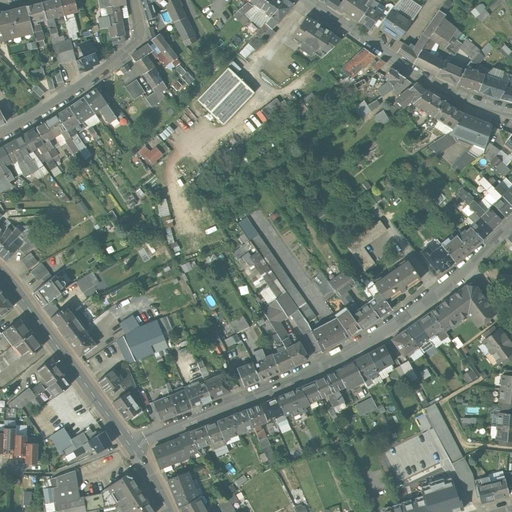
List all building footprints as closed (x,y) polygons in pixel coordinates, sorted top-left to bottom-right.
[(59,0),(53,0),(42,3),(46,20),(52,18),(63,15),(64,15),(59,0)] [(73,0),(59,0),(64,15),(63,15),(68,35),(76,33),(78,33),(73,13),(77,11),(73,0)] [(125,0),(109,0),(111,6),(105,7),(111,38),(123,36),(118,8),(116,6),(126,4),(125,0)] [(140,0),(147,20),(156,17),(152,4),(160,1),(159,3),(161,7),(165,6),(162,0),(140,0)] [(266,0),(250,0),(249,1),(243,7),(238,11),(243,16),(247,21),(260,9),(266,0)] [(283,2),(279,0),(266,0),(260,9),(265,12),(263,15),(267,18),(268,16),(269,15),(272,16),(283,3),(283,2)] [(270,18),(265,24),(269,28),(272,30),(278,24),(294,6),(285,0),(283,2),(283,3),(272,16),(270,18)] [(320,0),(336,10),(338,7),(340,4),(334,0),(320,0)] [(366,2),(363,0),(342,0),(340,4),(338,7),(359,21),(367,7),(364,5),(366,2)] [(380,15),(373,10),(380,0),(367,0),(366,2),(364,5),(367,7),(359,21),(370,29),(377,19),(380,15)] [(393,7),(381,22),(377,27),(398,42),(419,8),(407,0),(399,0),(396,4),(393,7)] [(178,1),(166,7),(167,11),(173,23),(175,28),(185,47),(195,42),(179,8),(181,7),(178,1)] [(42,3),(26,7),(33,33),(40,31),(39,25),(36,24),(36,22),(46,20),(42,3)] [(390,4),(386,6),(380,15),(377,19),(381,22),(393,7),(390,4)] [(26,7),(1,13),(0,16),(0,41),(5,41),(10,56),(37,50),(36,43),(33,33),(26,7)] [(484,10),(476,18),(481,23),(489,16),(484,10)] [(167,11),(158,15),(167,32),(175,28),(173,23),(167,11)] [(238,11),(234,16),(238,20),(243,16),(238,11)] [(415,48),(410,45),(409,48),(403,44),(397,53),(414,64),(430,38),(437,27),(442,20),(445,15),(439,11),(422,35),(415,48)] [(306,17),(291,39),(302,46),(300,49),(311,56),(313,53),(321,59),(341,41),(332,35),(332,34),(312,20),(311,21),(306,17)] [(58,38),(52,18),(46,20),(51,40),(58,38)] [(460,33),(442,20),(437,27),(430,38),(435,42),(454,56),(459,50),(463,45),(462,45),(455,40),(460,33)] [(265,24),(255,35),(256,36),(260,39),(269,28),(265,24)] [(269,28),(260,39),(256,36),(249,44),(256,51),(264,43),(266,43),(275,33),(272,30),(269,28)] [(40,31),(33,33),(36,43),(43,41),(40,31)] [(176,59),(159,35),(151,40),(151,41),(160,53),(158,54),(162,59),(164,58),(170,64),(176,59)] [(67,42),(53,46),(58,66),(65,63),(65,62),(75,59),(70,41),(69,36),(66,37),(67,42)] [(123,36),(111,38),(112,45),(125,43),(123,36)] [(444,63),(427,54),(435,42),(430,38),(414,64),(437,76),(444,63)] [(480,52),(466,40),(462,45),(463,45),(459,50),(472,60),(479,53),(480,52)] [(89,41),(79,45),(84,58),(81,59),(86,70),(92,68),(92,66),(98,64),(89,41)] [(148,45),(130,57),(134,63),(145,56),(152,52),(153,52),(148,45)] [(375,57),(364,49),(352,59),(353,60),(363,68),(375,57)] [(152,52),(145,56),(153,67),(156,65),(154,61),(157,59),(152,52)] [(472,60),(470,62),(476,67),(484,57),(479,53),(472,60)] [(145,56),(134,63),(142,74),(153,67),(145,56)] [(170,64),(164,58),(162,59),(161,61),(166,67),(170,64)] [(86,70),(81,59),(75,61),(79,75),(86,72),(86,70)] [(363,68),(353,60),(342,70),(347,76),(350,80),(363,68)] [(380,60),(373,68),(374,69),(372,71),(374,73),(376,71),(377,72),(386,64),(380,60)] [(464,70),(445,62),(444,63),(437,76),(457,85),(464,70)] [(476,67),(470,62),(464,70),(457,85),(478,92),(483,75),(478,73),(479,71),(473,70),(476,67)] [(127,66),(120,71),(124,76),(127,74),(126,73),(130,70),(127,66)] [(182,76),(187,72),(181,66),(176,70),(182,76)] [(166,86),(153,67),(142,74),(154,94),(156,97),(161,93),(166,89),(165,87),(166,86)] [(339,67),(330,76),(338,85),(347,76),(342,70),(339,67)] [(227,68),(197,101),(223,126),(253,93),(227,68)] [(503,73),(492,68),(483,75),(499,80),(503,73)] [(398,74),(390,69),(385,77),(387,78),(385,81),(387,82),(390,83),(393,90),(394,90),(400,86),(405,78),(398,74)] [(43,70),(31,72),(34,83),(46,81),(43,70)] [(57,83),(64,82),(61,70),(54,71),(57,83)] [(186,83),(192,79),(187,73),(182,76),(186,83)] [(499,80),(483,75),(478,92),(499,99),(505,87),(506,87),(509,75),(503,73),(499,80)] [(511,76),(509,75),(506,87),(505,87),(499,99),(511,102),(511,89),(511,88),(511,76)] [(49,91),(56,89),(53,77),(46,79),(49,91)] [(377,101),(365,82),(369,79),(368,77),(353,85),(366,107),(377,101)] [(136,81),(125,89),(133,102),(144,94),(136,81)] [(387,82),(380,87),(376,83),(371,86),(379,99),(388,93),(393,90),(390,83),(387,82)] [(415,83),(408,90),(397,99),(399,101),(405,107),(411,102),(413,103),(425,92),(415,83)] [(38,85),(34,89),(40,95),(44,91),(38,85)] [(109,109),(106,105),(96,90),(84,98),(94,114),(99,110),(109,125),(116,120),(109,109)] [(445,103),(426,91),(425,92),(413,103),(426,111),(425,114),(428,115),(429,113),(434,116),(445,103)] [(161,93),(156,97),(154,94),(149,97),(155,107),(166,99),(161,93)] [(84,98),(71,107),(82,123),(94,115),(94,114),(84,98)] [(307,110),(300,101),(295,106),(302,114),(307,110)] [(399,101),(384,112),(388,120),(405,107),(399,101)] [(361,103),(355,107),(360,113),(366,109),(361,103)] [(462,114),(445,103),(434,116),(424,124),(432,129),(438,120),(449,127),(448,129),(451,131),(462,114)] [(82,123),(71,107),(68,108),(79,125),(82,123)] [(117,113),(113,107),(109,109),(114,116),(117,113)] [(68,108),(56,117),(75,145),(79,151),(85,148),(71,128),(75,126),(75,127),(78,128),(80,126),(79,125),(68,108)] [(384,111),(374,118),(379,128),(388,120),(384,112),(384,111)] [(420,124),(411,114),(407,117),(416,128),(420,124)] [(474,118),(462,114),(451,131),(428,146),(436,153),(457,141),(458,137),(463,127),(470,129),(474,118)] [(75,145),(56,117),(45,123),(54,138),(60,135),(70,149),(75,145)] [(491,125),(474,118),(470,129),(463,127),(458,137),(473,143),(484,148),(487,140),(491,125)] [(54,138),(45,123),(34,130),(43,145),(47,151),(52,148),(48,142),(54,138)] [(92,128),(87,131),(91,137),(95,134),(92,128)] [(34,130),(24,137),(32,153),(33,155),(36,153),(34,150),(37,148),(43,145),(34,130)] [(70,149),(60,135),(54,138),(62,150),(63,152),(67,149),(70,153),(72,151),(70,149)] [(157,146),(161,141),(156,136),(137,153),(150,167),(164,154),(157,146)] [(32,153),(24,137),(13,142),(30,174),(42,167),(41,165),(33,155),(32,153)] [(499,150),(487,140),(484,148),(483,154),(495,167),(500,161),(495,156),(499,150)] [(30,174),(13,142),(2,148),(12,166),(14,165),(13,163),(17,161),(18,168),(23,175),(25,174),(26,176),(30,174)] [(473,143),(471,147),(467,152),(466,151),(452,167),(459,173),(469,163),(483,154),(484,148),(473,143)] [(47,151),(43,145),(37,148),(46,163),(48,166),(53,162),(51,159),(47,151)] [(75,145),(70,149),(72,151),(70,153),(72,156),(79,151),(75,145)] [(10,173),(5,167),(9,165),(11,167),(12,166),(2,148),(0,149),(0,169),(7,182),(8,183),(14,180),(10,173)] [(46,163),(37,148),(34,150),(36,153),(33,155),(41,165),(46,163)] [(52,148),(47,151),(51,159),(54,158),(56,160),(58,158),(52,148)] [(62,150),(57,153),(60,159),(65,155),(64,154),(63,152),(62,150)] [(18,168),(14,171),(17,176),(19,178),(23,175),(18,168)] [(7,182),(0,169),(0,188),(1,187),(3,191),(12,186),(8,183),(7,182)] [(505,193),(497,185),(494,189),(501,196),(505,193)] [(505,193),(501,196),(511,207),(511,189),(510,187),(505,193)] [(501,196),(494,189),(488,194),(496,201),(501,196)] [(380,200),(372,191),(367,195),(374,204),(380,200)] [(490,209),(485,213),(463,191),(458,196),(468,206),(491,230),(494,227),(494,228),(501,221),(490,209)] [(367,195),(359,201),(367,211),(368,210),(368,209),(374,204),(367,195)] [(511,210),(511,207),(501,196),(496,201),(492,205),(505,217),(511,210)] [(439,203),(449,216),(456,211),(445,198),(439,203)] [(158,200),(160,216),(169,215),(167,199),(158,200)] [(491,230),(468,206),(462,211),(474,223),(470,228),(482,240),(489,233),(488,233),(491,230)] [(315,319),(245,218),(236,224),(249,241),(291,301),(307,325),(315,319)] [(5,221),(0,226),(0,230),(1,231),(0,232),(0,234),(2,236),(10,225),(5,221)] [(379,221),(344,245),(364,272),(374,265),(361,248),(386,230),(379,221)] [(2,236),(0,234),(0,232),(1,231),(0,230),(0,245),(15,230),(10,225),(2,236)] [(470,228),(466,232),(464,230),(458,235),(470,250),(482,240),(470,228)] [(15,230),(0,245),(0,256),(6,261),(17,249),(16,249),(19,246),(18,246),(17,245),(15,247),(11,244),(17,239),(19,237),(21,235),(15,230)] [(27,237),(22,233),(21,235),(19,237),(23,240),(18,246),(19,246),(16,249),(17,249),(23,255),(29,247),(26,244),(27,243),(25,241),(27,237)] [(457,234),(452,238),(450,235),(440,244),(441,245),(454,262),(470,250),(458,235),(457,234)] [(265,317),(291,301),(249,241),(233,254),(269,307),(262,312),(265,317)] [(441,245),(432,253),(427,247),(421,252),(434,268),(436,266),(441,273),(454,262),(441,245)] [(30,255),(20,262),(28,272),(37,264),(30,255)] [(408,262),(374,286),(386,303),(420,279),(408,262)] [(31,271),(38,281),(50,273),(42,263),(31,271)] [(320,274),(311,280),(323,297),(332,291),(320,274)] [(55,276),(33,293),(43,306),(68,287),(63,281),(61,281),(59,282),(55,276)] [(86,276),(76,282),(83,293),(92,286),(86,276)] [(374,286),(373,285),(366,290),(373,300),(368,303),(379,318),(391,310),(386,303),(374,286)] [(467,285),(447,300),(446,299),(442,303),(443,304),(432,312),(445,331),(468,314),(476,325),(482,321),(484,324),(490,319),(488,316),(494,311),(483,297),(484,297),(481,292),(480,293),(476,287),(467,285)] [(0,293),(0,319),(6,315),(5,314),(12,308),(0,293)] [(307,325),(291,301),(265,317),(280,341),(280,342),(281,341),(294,366),(305,360),(305,359),(306,357),(298,343),(297,343),(291,334),(287,336),(283,329),(282,329),(280,325),(278,326),(276,323),(278,322),(278,321),(287,317),(290,315),(293,320),(303,335),(314,355),(322,351),(311,332),(307,325)] [(368,303),(351,316),(361,330),(362,330),(379,318),(368,303)] [(68,305),(50,318),(59,330),(74,319),(69,313),(72,311),(68,305)] [(351,316),(345,307),(344,308),(346,310),(335,317),(336,318),(349,337),(361,330),(351,316)] [(431,313),(417,322),(431,342),(436,338),(434,337),(437,335),(437,333),(442,329),(431,313)] [(242,317),(230,323),(237,334),(249,328),(242,317)] [(336,318),(311,332),(322,351),(349,337),(336,318)] [(74,319),(59,330),(68,341),(83,330),(74,319)] [(157,319),(133,329),(125,335),(115,341),(113,343),(116,348),(125,344),(134,361),(168,347),(157,319)] [(19,320),(4,332),(14,345),(30,332),(23,323),(22,324),(19,320)] [(493,327),(484,333),(488,339),(497,332),(493,327)] [(121,329),(111,336),(115,341),(125,335),(121,329)] [(83,330),(68,341),(79,356),(85,351),(85,352),(87,351),(89,350),(90,351),(95,347),(83,330)] [(418,347),(406,330),(402,332),(392,341),(404,357),(407,355),(409,357),(414,353),(412,351),(418,347)] [(488,339),(483,342),(490,353),(509,339),(505,333),(503,334),(500,330),(488,339)] [(14,345),(11,347),(19,358),(21,356),(25,361),(42,347),(30,332),(14,345)] [(229,347),(236,343),(233,336),(225,340),(229,347)] [(453,340),(458,348),(463,345),(458,337),(453,340)] [(511,343),(509,339),(490,353),(498,363),(501,361),(511,353),(511,346),(511,345),(511,343)] [(294,366),(281,341),(280,342),(280,341),(275,344),(276,346),(275,347),(278,353),(272,356),(279,372),(294,366)] [(383,346),(368,354),(377,372),(378,373),(393,365),(383,346)] [(11,347),(0,355),(0,372),(19,358),(11,347)] [(272,354),(264,357),(262,349),(254,353),(259,363),(253,365),(259,380),(279,372),(272,356),(272,354)] [(511,353),(501,361),(504,366),(511,360),(511,353)] [(368,354),(353,362),(363,381),(363,382),(374,376),(373,374),(377,372),(368,354)] [(63,375),(51,359),(36,371),(44,381),(31,391),(36,397),(37,396),(47,388),(63,375)] [(201,361),(196,363),(199,370),(204,368),(201,361)] [(363,381),(353,362),(343,367),(344,368),(336,371),(345,388),(347,392),(359,386),(358,384),(363,381)] [(409,362),(401,367),(409,382),(417,378),(409,362)] [(253,365),(252,363),(237,369),(244,386),(259,380),(253,365)] [(400,367),(394,371),(401,384),(407,381),(400,367)] [(112,371),(97,382),(105,392),(119,383),(123,380),(122,380),(119,375),(116,377),(112,371)] [(340,394),(337,393),(345,388),(336,371),(324,377),(338,407),(345,404),(340,394)] [(130,374),(122,380),(123,380),(119,383),(123,388),(133,380),(130,374)] [(63,375),(47,388),(54,398),(70,385),(63,375)] [(222,375),(209,380),(207,377),(203,379),(204,382),(211,400),(229,393),(222,375)] [(324,377),(313,383),(322,400),(329,397),(329,401),(333,409),(338,407),(324,377)] [(511,377),(505,377),(502,377),(501,390),(511,390),(511,377)] [(123,388),(126,393),(127,393),(127,394),(136,387),(133,380),(123,388)] [(198,381),(189,385),(190,387),(184,390),(191,408),(211,400),(204,382),(199,384),(198,381)] [(313,383),(300,388),(309,405),(322,400),(313,383)] [(300,388),(276,399),(285,417),(291,414),(293,418),(295,417),(299,425),(308,421),(305,413),(307,412),(305,409),(310,407),(309,405),(300,388)] [(184,390),(173,394),(171,390),(168,391),(170,396),(177,414),(191,408),(184,390)] [(511,390),(501,390),(500,404),(503,404),(511,404),(511,390)] [(31,391),(24,392),(8,405),(9,408),(21,409),(31,401),(36,397),(31,391)] [(126,393),(113,403),(126,421),(133,416),(135,419),(142,413),(127,394),(127,393),(126,393)] [(36,397),(31,401),(38,410),(44,405),(37,396),(36,397)] [(170,396),(153,403),(161,420),(177,414),(170,396)] [(285,417),(276,399),(267,402),(274,419),(276,418),(280,427),(288,423),(285,417)] [(372,399),(357,408),(362,417),(376,409),(372,399)] [(260,405),(246,411),(253,428),(256,435),(261,432),(258,426),(266,422),(260,405)] [(331,410),(330,408),(327,410),(334,424),(338,421),(333,411),(331,410)] [(246,411),(231,417),(238,435),(247,432),(247,431),(253,428),(246,411)] [(511,416),(502,416),(499,416),(498,428),(511,429),(511,416)] [(238,435),(231,417),(217,422),(224,441),(238,435)] [(217,422),(204,427),(211,444),(214,450),(226,445),(224,441),(217,422)] [(15,427),(3,427),(3,432),(3,448),(5,449),(14,449),(14,433),(15,427)] [(204,427),(190,432),(196,449),(198,452),(202,457),(205,454),(202,447),(211,444),(204,427)] [(511,429),(498,428),(497,441),(500,441),(511,442),(511,429)] [(71,441),(63,429),(50,437),(60,453),(55,456),(62,468),(67,466),(68,467),(76,463),(73,459),(86,451),(86,450),(91,447),(88,441),(94,438),(90,430),(71,441)] [(261,432),(256,435),(258,441),(259,443),(266,439),(262,431),(261,432)] [(94,438),(88,441),(91,447),(95,449),(97,453),(109,445),(109,442),(104,432),(94,438)] [(172,442),(152,449),(160,469),(163,468),(188,458),(188,456),(198,452),(196,449),(190,432),(180,436),(181,438),(172,441),(172,442)] [(25,433),(14,433),(14,449),(14,455),(20,455),(25,456),(25,441),(25,433)] [(36,442),(25,441),(25,456),(24,461),(24,463),(35,464),(36,442)] [(471,474),(463,459),(452,465),(466,492),(475,490),(476,496),(479,496),(481,503),(495,500),(491,483),(489,477),(477,480),(479,485),(480,486),(475,487),(471,474)] [(72,471),(50,479),(55,511),(86,511),(103,508),(101,495),(76,499),(72,471)] [(188,473),(168,481),(179,508),(198,498),(188,473)] [(511,473),(503,475),(504,477),(507,487),(511,485),(511,473)] [(126,476),(100,492),(101,495),(103,508),(114,506),(118,504),(140,490),(132,478),(126,476)] [(504,477),(496,479),(497,481),(491,483),(495,500),(509,496),(507,487),(504,477)] [(429,488),(420,491),(423,500),(425,499),(428,511),(454,511),(463,509),(457,491),(455,491),(452,481),(444,484),(443,482),(429,486),(429,488)] [(140,490),(118,504),(122,511),(132,511),(147,502),(140,490)] [(203,505),(199,498),(198,498),(179,508),(180,511),(207,511),(203,504),(203,505)] [(402,509),(403,511),(428,511),(425,499),(423,500),(401,506),(402,509)] [(235,511),(228,500),(225,502),(219,506),(222,511),(235,511)] [(152,511),(147,502),(132,511),(152,511)]
